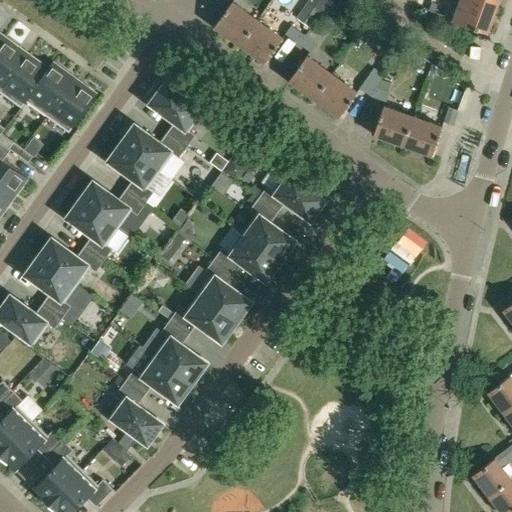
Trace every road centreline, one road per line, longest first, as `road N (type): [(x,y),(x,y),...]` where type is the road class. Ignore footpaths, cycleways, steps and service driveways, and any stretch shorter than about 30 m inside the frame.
road 1 (residential): [(373,174),(168,454),(115,511)]
road 2 (residential): [(0,262),(170,28)]
road 3 (unclassified): [(427,511),(467,230)]
road 4 (residential): [(373,174),(170,28)]
road 5 (unclassified): [(467,230),(511,87)]
